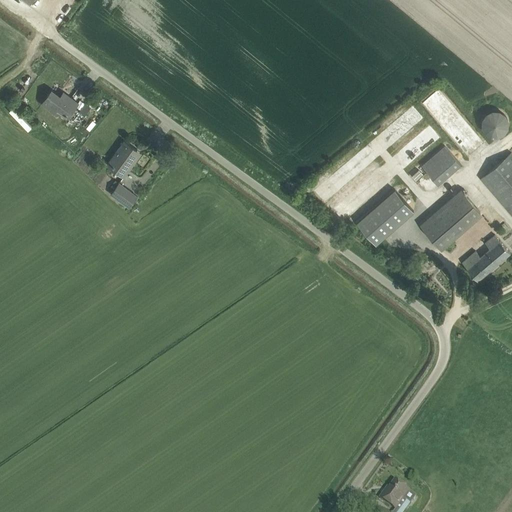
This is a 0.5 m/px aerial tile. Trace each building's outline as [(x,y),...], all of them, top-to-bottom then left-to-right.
[(440,121),(455,107),(438,88),(422,102),(440,121)] [(62,118),(66,113),(69,116),(78,103),(64,92),(60,96),(52,90),(42,103),(62,118)] [(85,103),(79,112),(85,116),(91,107),(85,103)] [(14,106),(10,110),(29,129),(33,125),(14,106)] [(483,134),(507,136),(509,111),(485,110),(483,134)] [(107,163),(112,166),(124,176),(135,162),(131,158),(137,150),(124,140),(115,152),(107,163)] [(421,164),(438,184),(460,165),(444,145),(421,164)] [(511,214),(511,151),(481,177),(511,214)] [(119,181),(110,193),(128,206),(137,195),(119,181)] [(443,248),(485,214),(462,187),(420,222),(443,248)] [(357,221),(375,242),(413,209),(395,188),(357,221)] [(481,256),(476,251),(463,262),(478,280),(510,252),(496,234),(486,242),(491,248),(481,256)] [(395,510),(409,491),(395,481),(387,492),(385,491),(380,499),(395,510)]
